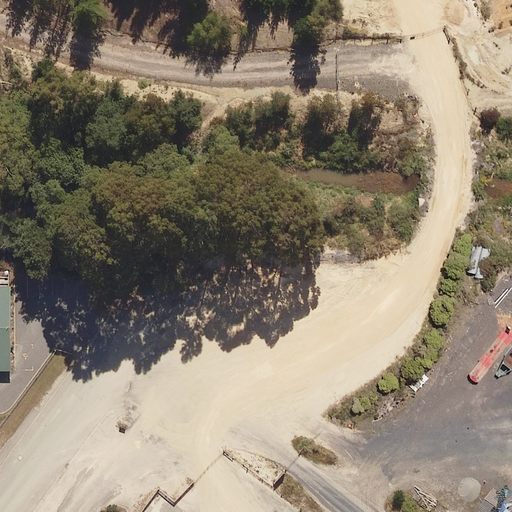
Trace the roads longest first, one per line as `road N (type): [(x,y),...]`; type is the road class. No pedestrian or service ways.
road 1 (track): [(157,356),(360,511)]
road 2 (residential): [(0,509),(82,398),(116,372),(157,356)]
